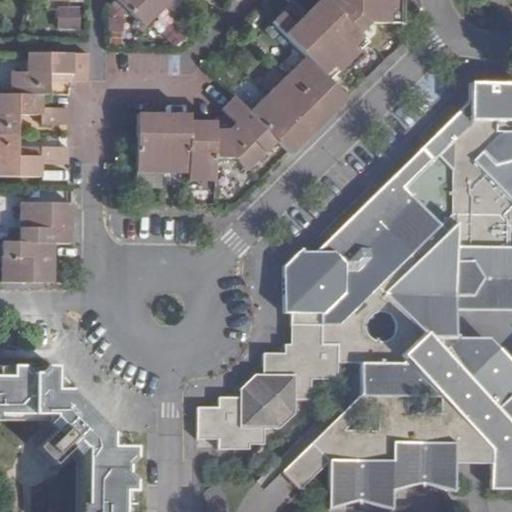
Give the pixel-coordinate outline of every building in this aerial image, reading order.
[(131,11),(120,0),(118,0),(111,8),(123,20),(131,11)] [(164,7),(156,0),(120,0),(131,11),(145,26),(164,7)] [(345,19),(359,33),(369,23),(397,24),(397,0),(355,0),(355,9),(345,19)] [(305,56),(328,80),(337,71),(342,76),(363,55),(358,50),(367,41),(359,33),(345,19),(330,4),(291,42),(305,56)] [(82,29),(81,5),(56,7),(57,31),(82,29)] [(12,73),(12,95),(41,95),(48,95),(48,74),(72,74),(73,81),(88,81),(88,54),(28,53),(28,73),(12,73)] [(346,99),(328,80),(305,56),(287,75),(326,119),(346,99)] [(326,119),(287,75),(268,94),(307,137),(326,119)] [(511,83),(469,83),(472,106),(451,126),(443,134),(455,147),(439,162),(455,178),(454,215),(443,225),(410,189),(399,176),(320,252),(300,250),(283,267),(282,313),(293,314),(293,325),(347,326),(347,367),(363,367),(362,398),(311,445),(331,467),(330,511),(340,511),(363,506),(384,511),(394,511),(395,495),(424,487),(456,494),(456,466),(493,466),(493,491),(511,490),(511,424),(500,412),(461,371),(429,338),(460,339),(460,312),(511,311),(511,83)] [(0,135),(18,135),(18,114),(41,114),(42,124),(69,124),(69,108),(47,108),(42,108),(41,95),(12,95),(0,94),(0,135)] [(249,112),(276,143),(288,156),(307,137),(268,94),(249,112)] [(276,143),(249,112),(235,96),(222,109),(236,123),(229,131),(215,130),(215,158),(234,158),(237,161),(245,170),(276,143)] [(137,173),(163,173),(163,114),(137,115),(137,173)] [(163,173),(189,173),(190,122),(189,115),(163,114),(163,173)] [(209,180),(215,176),(215,158),(215,130),(216,122),(190,122),(189,173),(189,180),(209,180)] [(455,147),(443,134),(399,176),(410,189),(439,162),(455,147)] [(41,164),(69,164),(69,148),(41,148),(40,157),(18,156),(18,135),(0,135),(0,177),(41,177),(41,164)] [(54,242),(71,242),(71,206),(71,203),(20,203),(20,242),(54,242)] [(2,283),(53,283),(53,256),(54,242),(20,242),(3,242),(2,283)] [(339,367),(347,367),(347,326),(293,325),(293,333),(293,344),(285,345),(285,349),(285,355),(265,355),(265,376),(257,375),(244,389),(243,401),(220,400),(220,409),(200,409),(200,440),(221,441),(220,450),(254,450),(254,445),(270,445),(270,430),(280,430),(297,414),(297,401),(314,401),(314,381),(339,380),(339,367)] [(511,360),(491,338),(460,339),(429,338),(461,371),(500,412),(511,424),(511,360)] [(52,374),(52,369),(43,369),(37,377),(25,376),(21,368),(0,368),(0,416),(50,417),(60,428),(47,440),(65,458),(78,444),(85,450),(85,506),(77,506),(77,511),(134,511),(134,483),(127,476),(127,467),(134,463),(134,450),(111,449),(112,434),(72,394),(53,392),(52,374)] [(331,467),(311,445),(280,474),(300,495),(331,467)]
